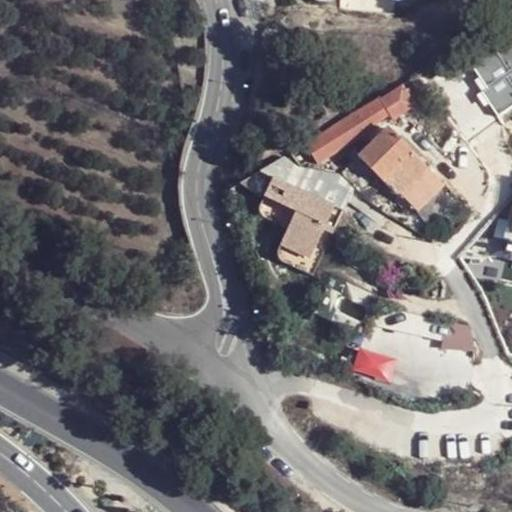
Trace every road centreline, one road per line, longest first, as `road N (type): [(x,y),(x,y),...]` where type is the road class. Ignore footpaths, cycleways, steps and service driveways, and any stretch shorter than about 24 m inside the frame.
road 1 (residential): [(219,0),(228,77),(202,169),(230,309),(218,358)]
road 2 (residential): [(0,260),(148,340),(218,358)]
road 3 (residential): [(218,358),(283,439),(393,511)]
road 4 (primary): [(195,511),(99,436),(0,381)]
